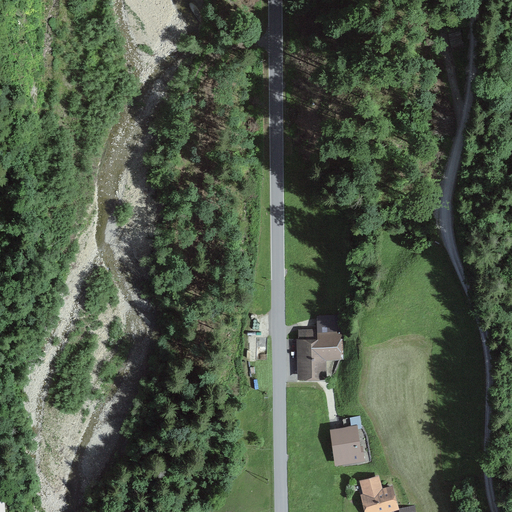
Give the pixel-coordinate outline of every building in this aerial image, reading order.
[(59,213),(65,207),(60,185),(45,159),(42,139),(33,178),(59,213)] [(75,240),(70,214),(66,220),(68,227),(82,277),(87,273),(75,240)] [(299,339),(302,339),(302,374),(325,374),(325,352),(334,352),(334,360),(342,360),(341,316),(319,316),(319,332),(299,332),(299,339)] [(356,429),(355,428),(334,431),(339,463),(363,460),(362,451),(359,451),(357,442),(360,442),(358,429),(356,429)] [(380,489),(377,477),(363,481),(368,496),(365,497),(368,511),(369,511),(379,510),(379,511),(382,511),(396,508),(390,487),(380,489)]
